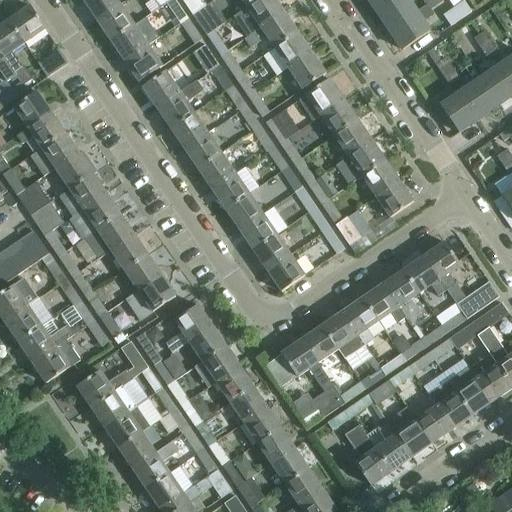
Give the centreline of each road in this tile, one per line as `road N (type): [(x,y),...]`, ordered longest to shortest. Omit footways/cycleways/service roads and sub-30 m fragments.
road 1 (residential): [(271,315),(228,269),(46,0)]
road 2 (residential): [(467,195),(335,0)]
road 3 (residential): [(271,315),(300,307),(467,195)]
road 4 (residential): [(386,511),(511,421)]
